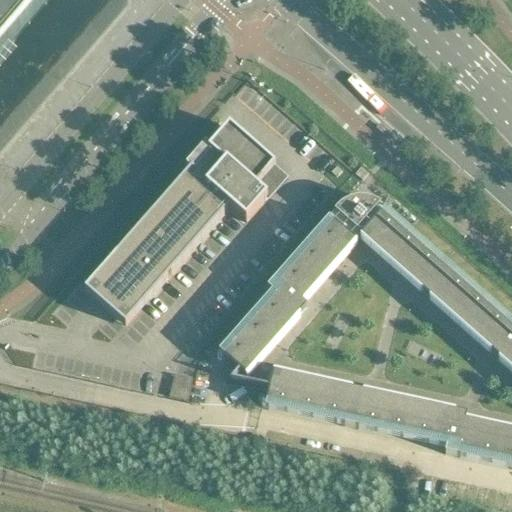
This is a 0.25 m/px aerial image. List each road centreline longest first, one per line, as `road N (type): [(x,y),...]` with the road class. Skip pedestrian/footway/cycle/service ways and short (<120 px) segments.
road 1 (secondary): [(287,0),(511,198)]
road 2 (unclassified): [(34,228),(223,0)]
road 3 (unclassified): [(182,0),(6,203)]
road 4 (secondary): [(511,120),(393,0)]
